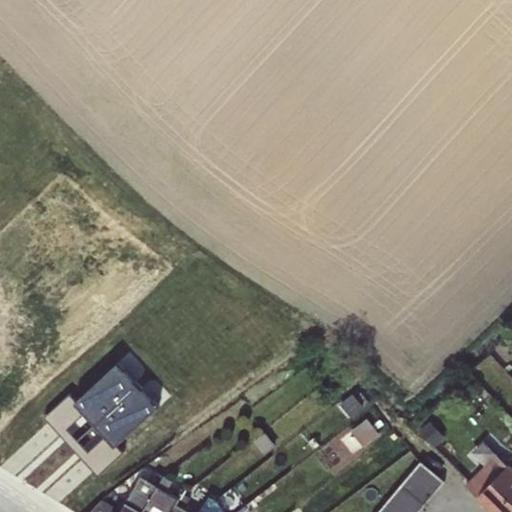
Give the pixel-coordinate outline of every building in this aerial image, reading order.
[(85,412),(95,423),(139,384),(118,361),(76,399),(75,401),(85,412)] [(159,405),(139,384),(95,423),(105,434),(115,446),(117,444),(159,405)] [(71,446),(78,439),(68,428),(85,412),(75,401),(76,399),(70,392),(43,416),(71,446)] [(367,418),(350,431),(363,447),(379,434),(367,418)] [(432,419),(419,429),(434,448),(447,437),(432,419)] [(264,433),(253,441),(263,455),(274,446),(264,433)] [(78,439),(71,446),(98,475),(124,451),(117,444),(115,446),(105,434),(88,450),(78,439)] [(490,511),(511,511),(511,467),(508,464),(507,465),(498,456),(486,467),(484,464),(465,484),(477,495),(476,497),(490,511)] [(419,460),(375,511),(415,511),(444,479),(419,460)] [(141,511),(157,486),(140,475),(121,510),(101,498),(88,511),(141,511)] [(157,486),(141,511),(169,511),(174,504),(179,497),(166,491),(172,480),(163,476),(157,486)]
